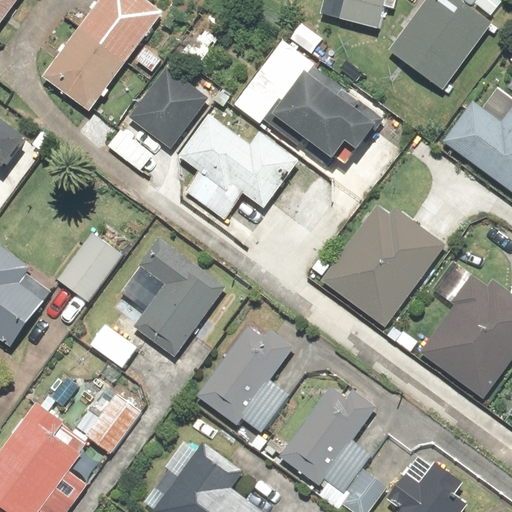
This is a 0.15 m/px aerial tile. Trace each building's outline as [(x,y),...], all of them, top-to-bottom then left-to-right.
[(0,0),(0,29),(21,0),(103,0),(43,83),(89,118),(168,11),(152,0),(0,0)] [(459,0),(344,0),(339,24),(378,32),(381,12),(393,14),(396,0),(427,0),(387,55),(443,96),(494,26),(459,0)] [(505,2),(503,0),(477,0),(473,5),(490,19),(505,2)] [(300,23),(287,42),(312,60),(325,41),(300,23)] [(284,106),(313,65),(283,44),(235,112),(260,130),(267,120),(279,103),(284,106)] [(511,51),(502,66),(511,73),(511,51)] [(279,103),(267,120),(330,164),(343,146),(356,156),(385,115),(313,65),(284,106),(279,103)] [(165,69),(126,124),(170,155),(209,100),(165,69)] [(511,110),(502,125),(473,104),(441,147),(511,198),(511,110)] [(197,175),(183,195),(225,224),(243,198),(265,213),(299,165),(258,137),(248,151),(205,121),(176,161),(197,175)] [(0,174),(1,175),(23,145),(0,128),(0,174)] [(120,133),(107,151),(139,173),(152,155),(120,133)] [(385,336),(447,248),(395,211),(389,219),(376,210),(319,290),(385,336)] [(88,307),(125,257),(92,233),(55,283),(88,307)] [(175,360),(224,293),(161,247),(142,273),(162,288),(132,329),(175,360)] [(0,345),(10,353),(52,296),(26,277),(30,271),(0,249),(0,345)] [(485,407),(511,367),(511,293),(496,282),(490,290),(471,276),(454,301),(459,304),(419,361),(485,407)] [(106,325),(88,348),(122,373),(139,350),(106,325)] [(269,383),(293,350),(270,333),(263,343),(248,332),(195,403),(236,433),(243,423),(261,437),(289,398),(269,383)] [(353,444),(377,412),(353,394),(346,403),(330,391),(277,463),(321,495),(326,487),(342,499),(362,473),(372,458),(353,444)] [(114,397),(84,439),(110,459),(141,417),(114,397)] [(66,476),(87,447),(36,409),(0,457),(0,511),(71,511),(87,491),(66,476)] [(153,511),(258,511),(231,491),(243,474),(192,437),(154,488),(165,496),(153,511)] [(454,501),(470,480),(439,458),(419,485),(407,476),(394,494),(406,503),(399,511),(466,511),(467,510),(454,501)] [(372,511),(387,492),(362,473),(342,499),(337,507),(343,511),(372,511)]
